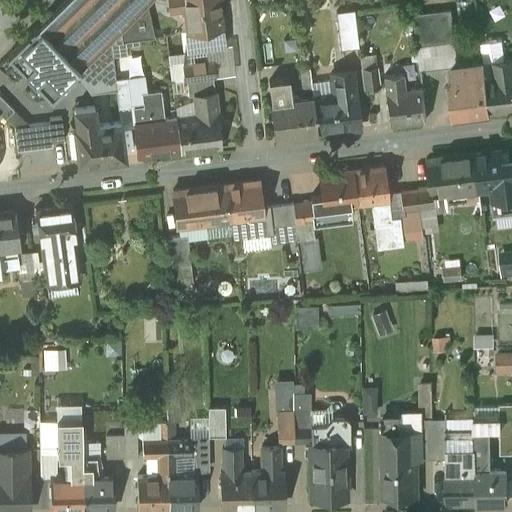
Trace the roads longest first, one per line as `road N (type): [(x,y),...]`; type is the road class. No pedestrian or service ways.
road 1 (residential): [(0,191),(256,159)]
road 2 (residential): [(256,159),(511,127)]
road 3 (residential): [(237,0),(256,159)]
